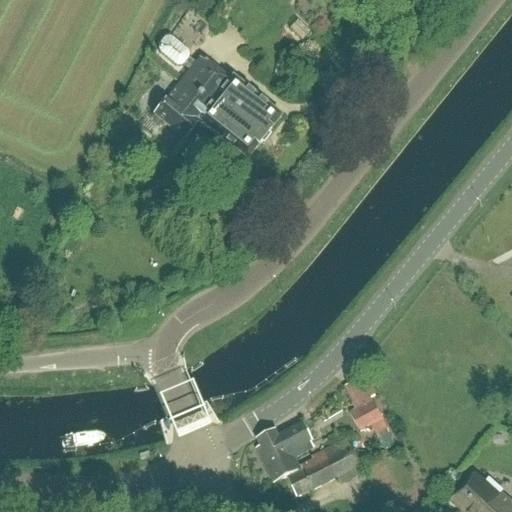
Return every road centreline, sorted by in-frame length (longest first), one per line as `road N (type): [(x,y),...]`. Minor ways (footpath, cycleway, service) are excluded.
road 1 (tertiary): [(162,352),(180,326),(259,279),(489,0)]
road 2 (tertiary): [(201,457),(296,398),(347,351),(511,149)]
road 3 (tertiary): [(37,490),(129,489),(201,457)]
road 4 (unclassified): [(162,352),(0,368)]
